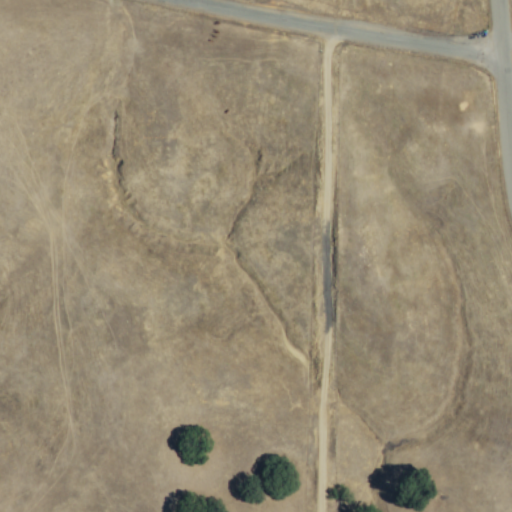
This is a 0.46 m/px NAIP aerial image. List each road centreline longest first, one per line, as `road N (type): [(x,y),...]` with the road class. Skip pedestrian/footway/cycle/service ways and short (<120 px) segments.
road 1 (residential): [(503,56),(186,0)]
road 2 (residential): [(511,183),(497,0)]
